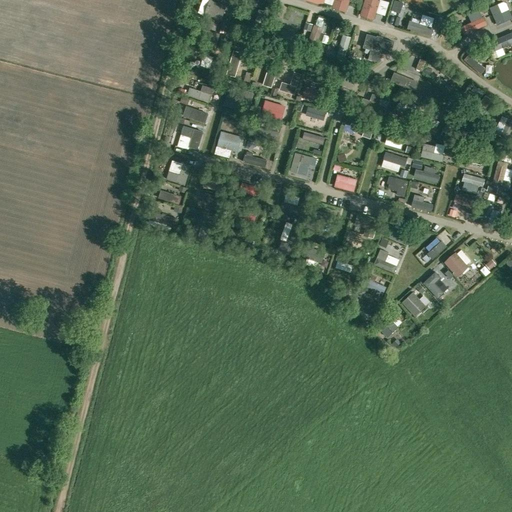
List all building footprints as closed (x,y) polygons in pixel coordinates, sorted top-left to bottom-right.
[(220,22),(227,5),(214,0),(208,0),(203,16),(220,22)] [(346,11),(349,0),(334,0),(332,7),(346,11)] [(374,19),(379,0),(364,0),(360,14),(374,19)] [(395,0),(392,10),(400,13),(403,3),(395,0)] [(498,4),(490,8),(497,25),(511,18),(511,16),(509,10),(502,13),(498,4)] [(261,32),(267,11),(258,8),(252,29),(261,32)] [(471,22),(461,26),(464,34),(488,24),(484,16),(482,17),(479,10),(468,15),(471,22)] [(279,24),(281,18),(274,15),(272,22),(279,24)] [(433,36),(435,27),(410,20),(408,28),(433,36)] [(318,42),(323,27),(314,24),(307,46),(323,51),(325,44),(318,42)] [(297,33),(273,25),(270,34),(294,42),(297,33)] [(200,28),(195,43),(214,49),(219,34),(200,28)] [(511,43),(511,31),(491,40),(495,50),(511,43)] [(344,58),(351,36),(342,34),(336,56),(344,58)] [(367,34),(363,48),(371,50),(369,59),(380,62),(383,53),(390,55),(394,42),(367,34)] [(482,46),(477,48),(480,54),(485,51),(482,46)] [(242,51),(234,48),(226,73),(235,76),(242,51)] [(486,68),(476,60),(469,54),(464,60),(481,74),(486,68)] [(199,66),(196,76),(214,82),(221,59),(213,57),(212,58),(209,69),(199,66)] [(425,61),(420,59),(417,69),(422,71),(425,61)] [(452,80),(457,73),(439,59),(434,65),(452,80)] [(262,84),(272,87),(279,63),(270,61),(262,84)] [(302,72),(295,70),(290,83),(282,81),(280,89),(295,94),(302,72)] [(394,72),(391,80),(415,90),(418,82),(394,72)] [(188,89),(186,97),(209,104),(211,96),(213,88),(203,85),(201,91),(198,91),(198,92),(188,89)] [(247,100),(243,111),(247,113),(254,93),(231,85),(228,94),(247,100)] [(329,93),(305,86),(303,95),(327,101),(329,93)] [(388,106),(379,103),(382,96),(373,92),(370,99),(364,97),(361,103),(365,105),(367,106),(370,107),(372,108),(379,110),(379,111),(380,111),(382,111),(382,112),(384,113),(384,112),(385,113),(388,106)] [(482,101),(470,92),(466,98),(483,111),(492,99),(486,95),(482,101)] [(264,102),(260,117),(281,122),(284,108),(264,102)] [(297,105),(296,110),(301,112),(304,103),(300,102),(299,106),(297,105)] [(411,103),(399,119),(405,123),(417,107),(411,103)] [(208,114),(187,106),(183,116),(205,124),(208,114)] [(327,111),(308,106),(306,115),(324,120),(327,111)] [(372,132),(375,125),(376,123),(351,114),(348,124),(372,132)] [(418,117),(414,124),(435,135),(436,134),(439,128),(428,122),(418,117)] [(464,141),(472,124),(459,117),(450,134),(464,141)] [(506,123),(503,130),(499,139),(507,143),(511,131),(511,118),(508,117),(506,123)] [(203,131),(183,125),(181,134),(191,137),(189,146),(198,149),(203,131)] [(387,135),(385,144),(401,149),(403,140),(411,142),(414,133),(390,126),(387,135)] [(278,132),(254,127),(252,136),(276,141),(278,132)] [(487,138),(489,133),(481,129),(479,134),(487,138)] [(239,152),(243,137),(222,132),(218,147),(239,152)] [(304,133),(302,139),(323,145),(324,139),(304,133)] [(423,144),(420,157),(442,162),(444,155),(434,153),(435,147),(423,144)] [(414,148),(407,146),(405,152),(412,154),(414,148)] [(469,148),(467,156),(489,162),(492,154),(469,148)] [(347,159),(344,151),(337,154),(340,162),(347,159)] [(386,151),(383,159),(405,166),(408,158),(386,151)] [(246,155),(245,154),(243,162),(264,167),(266,160),(253,156),(253,154),(247,152),(246,155)] [(295,153),(291,171),(307,175),(310,164),(315,166),(317,158),(295,153)] [(415,160),(413,167),(422,169),(423,162),(415,160)] [(503,186),(509,163),(498,160),(492,183),(503,186)] [(186,185),(191,167),(183,164),(180,175),(168,172),(166,179),(186,185)] [(414,176),(420,178),(438,183),(440,175),(435,173),(436,169),(423,166),(422,170),(416,168),(414,176)] [(234,179),(212,173),(210,181),(232,187),(234,179)] [(339,173),(336,186),(354,190),(357,178),(339,173)] [(464,174),(462,181),(483,187),(485,180),(464,174)] [(405,196),(409,180),(389,175),(387,183),(389,183),(388,188),(398,190),(397,194),(405,196)] [(237,182),(235,190),(239,191),(237,197),(249,200),(251,194),(260,197),(262,188),(241,183),(237,182)] [(160,190),(157,198),(178,205),(181,197),(160,190)] [(227,198),(205,192),(204,194),(203,194),(202,198),(203,199),(202,200),(225,207),(227,198)] [(299,198),(286,194),(282,210),(303,216),(306,208),(297,205),(299,198)] [(413,199),(411,207),(432,212),(434,205),(423,202),(425,197),(415,194),(413,199)] [(473,214),(478,200),(457,194),(455,202),(467,206),(466,212),(473,214)] [(485,205),(481,220),(488,222),(490,217),(496,219),(500,206),(494,204),(494,203),(493,203),(484,199),(482,204),(485,205)] [(236,207),(233,219),(253,225),(257,213),(241,208),(242,205),(238,204),(237,208),(236,207)] [(335,215),(315,210),(313,218),(333,223),(335,215)] [(151,212),(149,219),(157,221),(167,224),(166,226),(177,229),(177,227),(179,219),(166,216),(162,215),(158,214),(151,212)] [(286,221),(288,215),(279,212),(276,218),(286,221)] [(219,226),(221,218),(202,213),(200,221),(219,226)] [(379,220),(357,214),(355,224),(365,227),(363,235),(373,237),(375,230),(376,230),(379,220)] [(307,220),(305,227),(315,230),(318,223),(307,220)] [(293,224),(290,233),(282,253),(289,255),(300,227),(293,224)] [(187,228),(190,234),(197,231),(194,225),(187,228)] [(385,226),(381,237),(386,239),(402,246),(408,232),(395,227),(394,230),(385,226)] [(248,236),(249,233),(240,230),(235,228),(235,229),(232,228),(231,231),(227,230),(225,238),(251,245),(253,237),(248,236)] [(327,235),(314,232),(311,231),(309,239),(325,243),(327,235)] [(447,246),(442,240),(423,258),(426,262),(431,258),(432,259),(447,246)] [(302,246),(298,256),(321,264),(325,253),(302,246)] [(336,259),(360,267),(363,258),(339,250),(336,259)] [(444,262),(457,277),(469,267),(457,252),(444,262)] [(390,271),(393,264),(373,256),(370,263),(390,271)] [(492,259),(487,264),(491,268),(496,264),(492,259)] [(445,273),(450,279),(454,275),(448,270),(445,273)] [(435,283),(442,277),(436,271),(423,283),(438,299),(444,293),(435,283)] [(366,277),(363,285),(383,294),(386,286),(366,277)] [(426,305),(413,292),(402,302),(415,316),(426,305)] [(357,298),(353,307),(374,317),(378,308),(357,298)] [(388,316),(377,327),(388,338),(399,327),(398,326),(402,322),(395,315),(391,319),(388,316)] [(397,339),(391,345),(395,348),(401,343),(397,339)]
